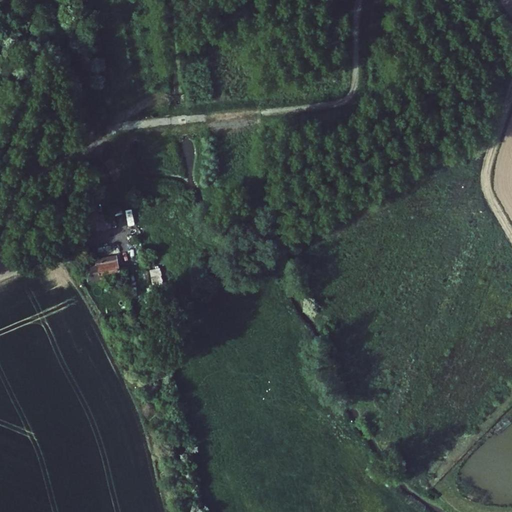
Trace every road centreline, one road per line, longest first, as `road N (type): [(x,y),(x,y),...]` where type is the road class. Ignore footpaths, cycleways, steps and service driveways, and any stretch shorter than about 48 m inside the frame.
road 1 (track): [(0,273),(27,193),(49,165),(121,132),(337,107),(357,90),(360,14),(368,0)]
road 2 (track): [(511,231),(492,198),(491,162),(511,108)]
